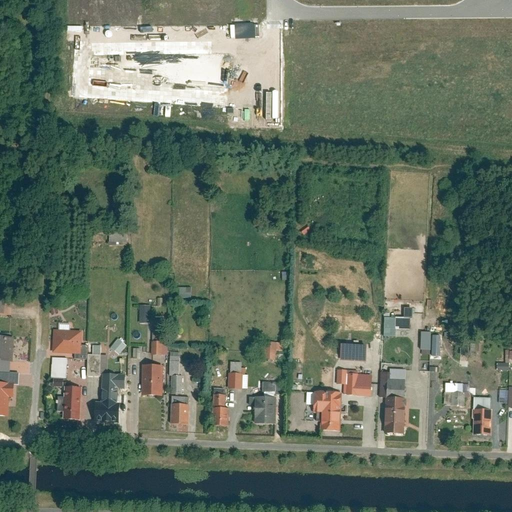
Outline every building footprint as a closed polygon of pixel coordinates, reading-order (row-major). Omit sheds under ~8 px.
[(110,245),(128,245),(128,233),(110,233),(110,245)] [(192,298),(192,288),(180,288),(180,298),(192,298)] [(141,305),(141,321),(152,320),(152,305),(141,305)] [(385,337),(397,337),(397,318),(385,318),(385,337)] [(55,330),(55,348),(77,349),(84,349),(85,331),(55,330)] [(432,351),(432,333),(422,332),(422,351),(432,351)] [(17,338),(0,336),(0,360),(13,361),(15,362),(17,338)] [(121,339),(114,348),(120,354),(128,345),(121,339)] [(154,341),(153,354),(169,355),(170,341),(154,341)] [(268,359),(278,359),(278,350),(284,350),(284,342),(267,342),(268,359)] [(84,349),(77,349),(77,359),(90,359),(90,349),(84,349)] [(68,379),(68,359),(53,358),(52,379),(68,379)] [(13,361),(0,360),(0,370),(12,372),(13,361)] [(173,375),(182,375),(181,361),(171,361),(171,375),(173,375)] [(233,373),(244,374),(244,363),(234,363),(233,373)] [(164,365),(145,365),(145,395),(163,395),(164,365)] [(341,383),(349,383),(349,372),(349,369),(342,369),(341,383)] [(393,369),(393,380),(408,380),(408,369),(393,369)] [(349,383),(348,393),(372,394),(373,373),(349,372),(349,383)] [(231,373),(231,388),(244,388),(245,375),(245,374),(244,374),(233,373),(231,373)] [(128,374),(105,374),(105,389),(106,389),(122,389),(128,389),(128,374)] [(173,375),(174,392),(184,392),(184,375),(182,375),(173,375)] [(390,397),(390,398),(408,398),(408,380),(393,380),(390,380),(390,397)] [(17,384),(0,383),(0,414),(11,415),(11,395),(16,395),(17,384)] [(84,420),(85,387),(67,386),(67,397),(67,411),(67,419),(84,420)] [(105,405),(121,406),(122,389),(106,389),(105,405)] [(501,391),(501,404),(509,403),(509,391),(501,391)] [(322,414),(321,430),(341,431),(342,394),(314,393),(313,414),(322,414)] [(452,406),(466,407),(466,394),(452,393),(452,406)] [(215,407),(228,407),(228,394),(226,395),(217,395),(215,395),(215,407)] [(259,396),(258,423),(278,423),(279,397),(259,396)] [(476,398),(476,410),(493,410),(492,397),(476,398)] [(388,435),(406,435),(408,398),(390,398),(388,435)] [(105,405),(96,404),(94,419),(120,421),(121,406),(105,405)] [(173,404),(172,424),(189,425),(190,405),(189,405),(173,404)] [(215,426),(230,425),(230,407),(228,407),(215,407),(215,426)] [(475,419),(476,435),(494,434),(494,410),(493,410),(476,410),(474,410),(474,419),(475,419)]
